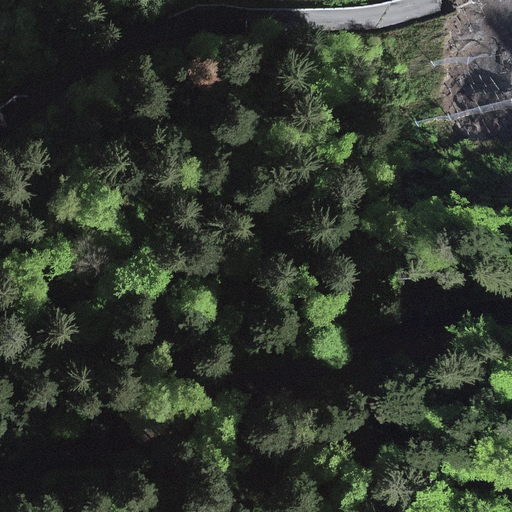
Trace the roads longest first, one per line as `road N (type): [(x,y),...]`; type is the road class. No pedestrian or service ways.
road 1 (tertiary): [(0,473),(420,327),(511,314)]
road 2 (tertiary): [(423,12),(148,35),(90,60),(0,128)]
